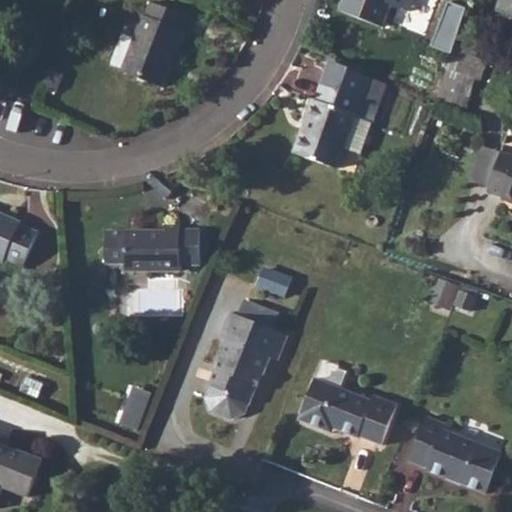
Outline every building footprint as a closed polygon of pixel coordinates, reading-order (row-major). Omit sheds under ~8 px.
[(344,0),(340,11),(382,28),(392,0),(344,0)] [(511,0),(501,0),(498,11),(511,15),(511,0)] [(123,69),(122,71),(162,87),(184,31),(182,30),(187,16),(151,2),(146,16),(144,15),(135,38),(123,69)] [(135,38),(123,34),(111,64),(123,69),(135,38)] [(455,41),(445,37),(441,52),(450,55),(455,41)] [(481,81),(487,61),(454,50),(437,97),(466,107),(475,79),(481,81)] [(62,74),(49,69),(44,86),(56,91),(62,74)] [(295,148),(336,164),(363,96),(324,81),(310,106),(295,148)] [(490,185),(501,154),(483,148),(473,180),(490,185)] [(511,155),(502,152),(501,154),(490,185),(488,192),(503,197),(502,199),(511,202),(511,155)] [(32,262),(45,231),(28,223),(30,219),(0,207),(0,254),(11,259),(13,255),(32,262)] [(129,277),(175,276),(174,269),(194,268),(194,234),(175,233),(174,224),(159,225),(159,236),(140,236),(140,233),(111,231),(111,266),(129,267),(129,277)] [(267,266),(259,285),(287,297),(295,278),(267,266)] [(454,310),(460,285),(440,280),(434,304),(454,310)] [(268,362),(274,365),(285,337),(226,311),(216,337),(223,340),(213,363),(218,365),(208,391),(209,409),(231,419),(242,412),(253,380),(259,382),(268,362)] [(312,377),(294,419),(330,434),(332,430),(365,443),(365,439),(382,445),(397,404),(378,396),(374,403),(312,377)] [(130,386),(121,424),(142,429),(151,392),(130,386)] [(443,425),(422,419),(409,441),(403,466),(418,469),(427,472),(484,494),(499,456),(441,432),(443,425)] [(0,489),(26,499),(40,459),(0,441),(0,428),(1,425),(0,424),(0,489)] [(178,511),(149,503),(145,511),(178,511)]
